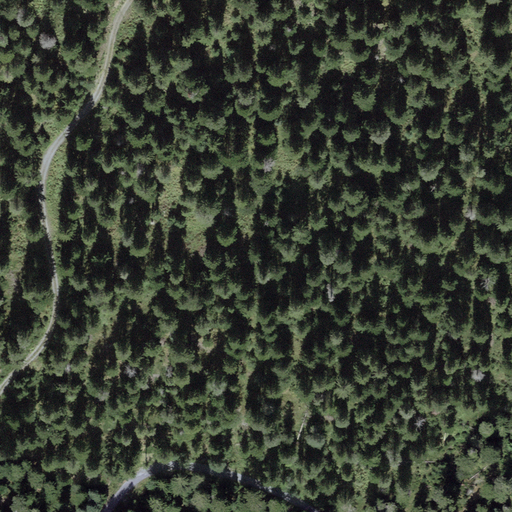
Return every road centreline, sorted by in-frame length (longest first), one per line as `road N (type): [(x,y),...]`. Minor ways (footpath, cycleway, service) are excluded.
road 1 (track): [(0,398),(46,346),(59,301),(41,187),(48,151),(106,77),(115,27),(130,0)]
road 2 (track): [(308,511),(282,495),(179,466),(153,467),(106,511)]
